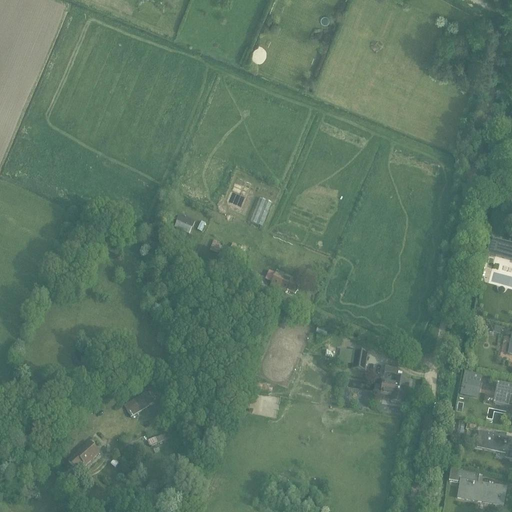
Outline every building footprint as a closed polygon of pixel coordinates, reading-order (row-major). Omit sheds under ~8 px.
[(260,197),(251,221),(263,226),(272,202),(260,197)] [(195,223),(179,216),(176,222),(192,229),(195,223)] [(216,254),(221,244),(213,241),(209,251),(216,254)] [(511,246),(494,242),(490,257),(494,258),(494,256),(511,260),(511,246)] [(230,264),(238,267),(247,247),(239,243),(230,264)] [(226,253),(222,262),(229,266),(234,256),(232,256),(237,247),(232,245),(231,248),(230,247),(227,253),(226,253)] [(270,272),(266,281),(271,284),(270,286),(285,293),(287,291),(295,294),(300,285),(276,274),(270,272)] [(257,287),(236,277),(233,284),(243,288),(254,293),(260,296),(262,291),(256,289),(257,287)] [(489,333),(500,335),(501,328),(490,326),(489,333)] [(329,345),(327,355),(335,356),(337,347),(329,345)] [(364,372),(367,354),(355,352),(352,370),(364,372)] [(151,371),(160,368),(156,359),(147,363),(151,371)] [(396,375),(397,368),(385,366),(384,373),(396,375)] [(468,386),(480,388),(482,377),(470,375),(468,386)] [(405,396),(407,396),(408,385),(407,385),(407,381),(394,379),(392,386),(388,385),(386,395),(391,395),(390,402),(403,405),(405,396)] [(511,391),(511,389),(496,386),(492,407),(507,410),(509,400),(511,400),(511,391)] [(141,396),(136,399),(123,406),(131,419),(148,408),(148,407),(153,403),(146,392),(145,393),(145,392),(141,395),(141,396)] [(479,432),(476,448),(506,454),(505,458),(511,459),(511,439),(504,438),(504,435),(506,435),(500,433),(500,437),(479,432)] [(147,441),(149,447),(167,441),(165,435),(147,441)] [(82,464),(84,466),(99,453),(90,443),(70,462),(76,469),(82,464)] [(458,499),(504,507),(507,490),(478,485),(479,476),(451,470),(448,482),(457,484),(457,483),(460,484),(458,499)]
